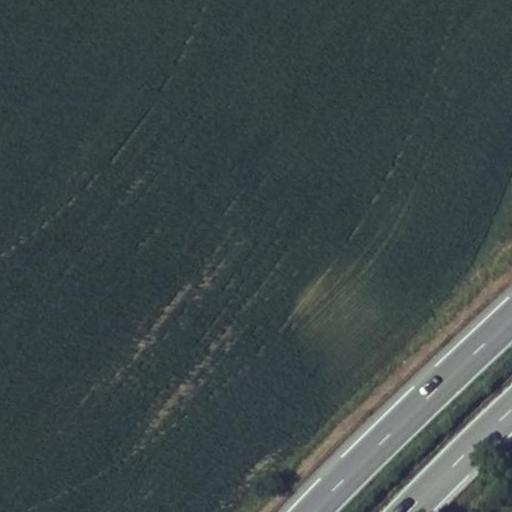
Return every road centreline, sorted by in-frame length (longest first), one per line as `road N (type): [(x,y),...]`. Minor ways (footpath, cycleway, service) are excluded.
road 1 (primary): [(511,311),(307,511)]
road 2 (primary): [(403,511),(511,404)]
